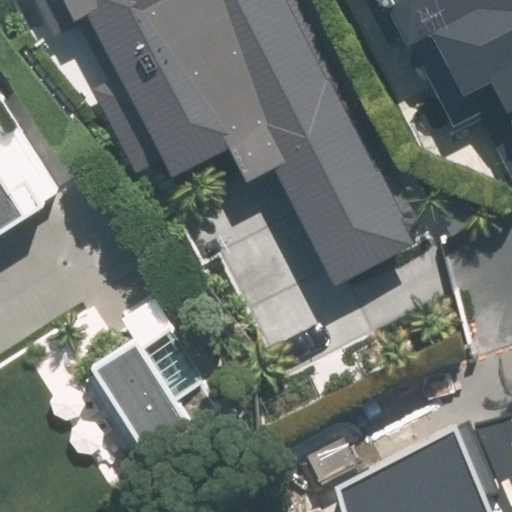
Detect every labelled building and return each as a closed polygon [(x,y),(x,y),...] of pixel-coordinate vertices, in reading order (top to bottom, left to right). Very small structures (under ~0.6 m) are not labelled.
[(55,0),(61,10),(81,0),(102,0),(184,160),(233,135),(248,165),(282,148),(341,265),(423,224),(309,0),(55,0)] [(511,0),(373,0),(391,35),(420,20),(466,110),(484,101),(511,156),(511,0)] [(0,216),(62,177),(0,79),(0,216)] [(217,417),(153,314),(107,342),(171,446),(217,417)] [(507,511),(500,492),(511,488),(481,417),(350,485),(354,511),(507,511)]
